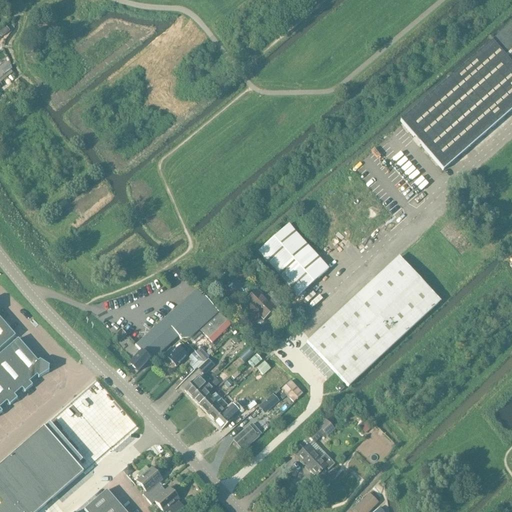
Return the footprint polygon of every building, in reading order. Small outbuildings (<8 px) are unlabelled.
[(511,23),(491,42),(511,65),(511,23)] [(511,65),(491,42),(491,41),(490,41),(491,42),(400,122),(443,171),(511,110),(511,65)] [(288,225),(257,253),(297,297),(328,270),(288,225)] [(396,260),(306,343),(348,388),(437,305),(396,260)] [(229,273),(242,285),(248,278),(236,267),(229,273)] [(263,321),(273,311),(267,304),(269,302),(256,290),(246,300),(258,312),(256,314),(263,321)] [(141,352),(149,361),(150,362),(177,337),(180,340),(190,339),(199,331),(218,313),(198,293),(196,291),(135,346),(141,352)] [(226,306),(230,310),(234,306),(230,302),(226,306)] [(229,325),(218,313),(199,331),(211,343),(229,325)] [(0,349),(15,337),(0,319),(0,349)] [(232,338),(232,342),(234,344),(237,344),(240,342),(240,338),(237,336),(234,336),(232,338)] [(48,369),(49,368),(39,361),(37,363),(17,340),(0,355),(0,414),(2,413),(0,411),(0,408),(6,403),(9,406),(17,400),(14,396),(21,390),(24,393),(32,387),(29,383),(36,377),(38,378),(38,379),(48,373),(48,372),(48,369)] [(185,355),(189,352),(181,345),(174,352),(171,349),(164,355),(168,359),(167,359),(175,368),(187,356),(185,355)] [(243,352),(248,358),(253,353),(248,348),(243,352)] [(195,353),(204,362),(208,358),(200,349),(195,353)] [(141,352),(129,364),(138,373),(149,361),(141,352)] [(197,369),(203,362),(204,362),(195,353),(194,354),(194,353),(188,359),(192,362),(189,366),(194,371),(197,369)] [(255,356),(247,363),(253,369),(261,361),(255,356)] [(203,362),(197,369),(204,376),(214,366),(207,359),(208,358),(204,362),(203,362)] [(256,369),(259,372),(263,376),(270,369),(263,362),(256,369)] [(237,371),(231,377),(234,380),(240,375),(237,371)] [(191,399),(202,389),(205,386),(206,385),(198,377),(184,391),(191,399)] [(213,389),(219,384),(214,379),(209,384),(213,389)] [(224,391),(233,384),(229,380),(221,388),(224,391)] [(281,390),(293,404),(302,395),(290,382),(281,390)] [(339,384),(335,389),(339,393),(344,389),(339,384)] [(191,399),(199,407),(209,397),(206,394),(209,390),(205,386),(202,389),(191,399)] [(199,407),(206,414),(221,400),(215,394),(210,398),(209,397),(199,407)] [(254,412),(253,412),(252,410),(258,405),(251,396),(246,401),(249,404),(247,405),(250,408),(249,410),(245,406),(236,414),(242,421),(249,414),(250,415),(254,412)] [(206,414),(213,422),(224,413),(229,408),(221,400),(206,414)] [(267,414),(261,407),(254,414),(259,420),(267,414)] [(224,413),(213,422),(221,430),(231,421),(227,416),(230,414),(227,411),(225,414),(224,413)] [(314,444),(324,434),(327,437),(334,431),(325,422),(308,438),(314,444)] [(366,422),(358,430),(363,436),(372,427),(366,422)] [(233,441),(242,452),(248,446),(245,443),(255,434),(257,437),(260,435),(251,425),(249,427),(233,441)] [(38,511),(83,473),(43,428),(0,465),(0,511),(38,511)] [(315,477),(325,468),(328,471),(334,465),(325,455),(320,459),(308,446),(296,457),(315,477)] [(127,477),(133,472),(129,467),(123,472),(127,477)] [(145,493),(142,496),(146,501),(161,488),(157,484),(161,480),(152,470),(136,483),(145,493)] [(179,511),(183,509),(177,501),(178,500),(169,489),(165,493),(161,488),(146,501),(151,506),(154,503),(161,511),(179,511)] [(84,511),(102,511),(115,501),(106,491),(84,511)] [(356,511),(368,511),(377,504),(368,495),(354,510),(356,511)] [(102,511),(123,511),(124,511),(115,501),(102,511)]
